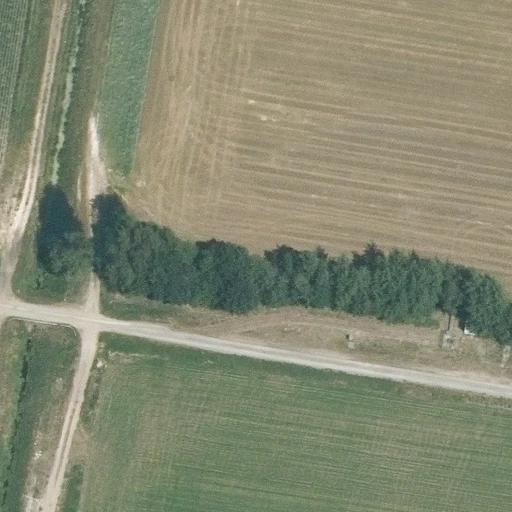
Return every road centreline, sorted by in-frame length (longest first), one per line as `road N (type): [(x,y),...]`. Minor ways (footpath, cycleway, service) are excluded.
road 1 (track): [(0,304),(511,387)]
road 2 (track): [(47,511),(94,320),(98,119)]
